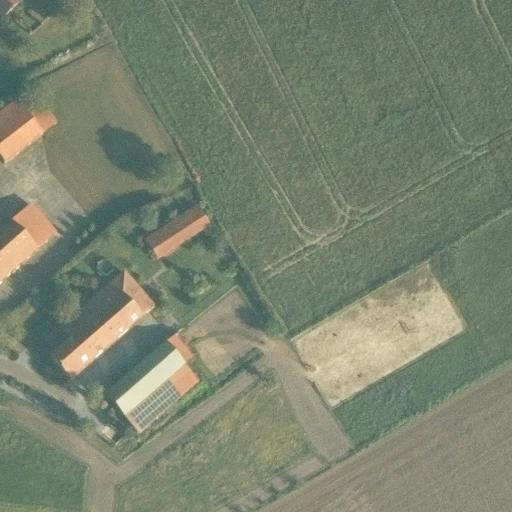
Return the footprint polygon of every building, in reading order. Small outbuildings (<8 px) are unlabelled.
[(16,0),(0,0),(0,17),(3,20),(20,4),(16,0)] [(30,91),(0,111),(0,162),(54,127),(30,91)] [(0,285),(56,236),(30,207),(0,234),(0,285)] [(155,261),(209,226),(198,209),(144,244),(155,261)] [(72,342),(50,361),(69,382),(153,309),(124,276),(61,330),(72,342)] [(197,356),(178,335),(105,398),(136,435),(197,383),(184,367),(197,356)]
